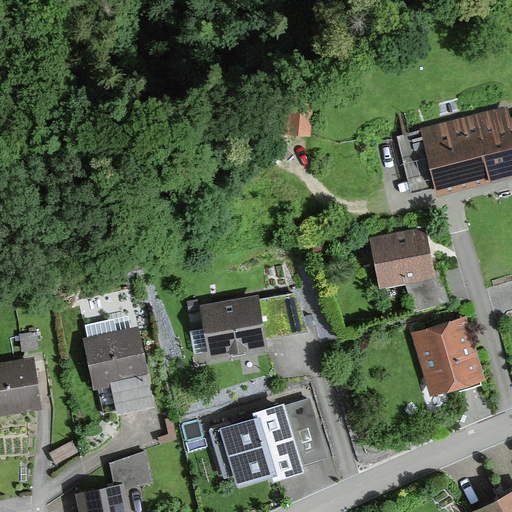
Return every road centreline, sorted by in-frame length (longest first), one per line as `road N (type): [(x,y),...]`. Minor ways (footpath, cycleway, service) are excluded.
road 1 (residential): [(307,511),(511,422)]
road 2 (unknown): [(302,350),(348,494)]
